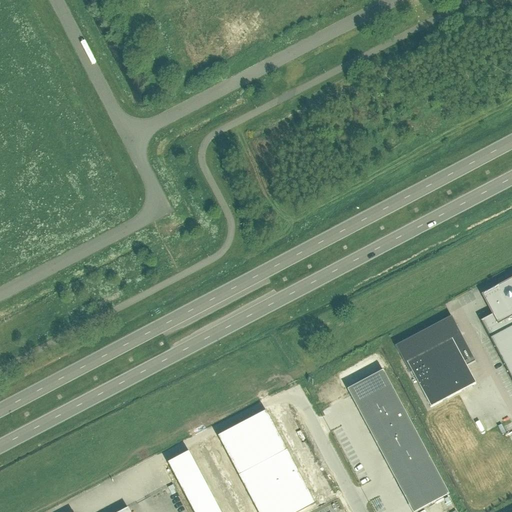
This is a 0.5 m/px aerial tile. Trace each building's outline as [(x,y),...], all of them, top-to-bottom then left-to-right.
[(511,380),(511,284),(487,297),(490,303),(489,304),(492,309),(493,309),(496,313),(481,321),(511,380)] [(451,317),(395,346),(410,374),(412,373),(431,408),(476,384),(466,367),(475,362),(451,317)] [(347,390),(394,479),(430,460),(383,371),(347,390)] [(266,411),(242,424),(249,438),(273,425),(266,411)] [(242,424),(218,437),(225,450),(249,438),(242,424)] [(273,425),(249,438),(256,451),(280,438),(273,425)] [(249,438),(225,450),(232,464),(256,451),(249,438)] [(280,438),(256,451),(263,464),(287,451),(280,438)] [(256,451),(232,464),(239,477),(263,464),(256,451)] [(287,451),(263,464),(270,477),(294,465),(287,451)] [(189,452),(168,463),(175,477),(196,466),(189,452)] [(263,464),(239,477),(246,490),(270,477),(263,464)] [(294,465),(270,477),(277,491),(301,478),(294,465)] [(196,466),(175,477),(182,490),(203,479),(196,466)] [(270,477),(246,490),(253,503),(277,491),(270,477)] [(301,478),(277,491),(284,504),(308,491),(301,478)] [(203,479),(182,490),(189,503),(210,492),(203,479)] [(277,491),(253,503),(257,511),(268,511),(284,504),(277,491)] [(308,491),(284,504),(288,511),(301,511),(315,505),(308,491)] [(210,492),(189,503),(193,511),(204,511),(217,505),(210,492)]
